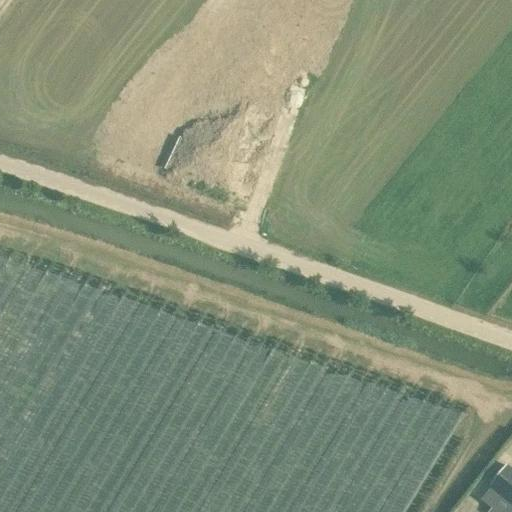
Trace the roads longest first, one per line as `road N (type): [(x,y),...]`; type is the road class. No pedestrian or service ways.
road 1 (unclassified): [(511,342),(0,164)]
road 2 (track): [(0,231),(511,400)]
road 3 (track): [(505,404),(433,511)]
